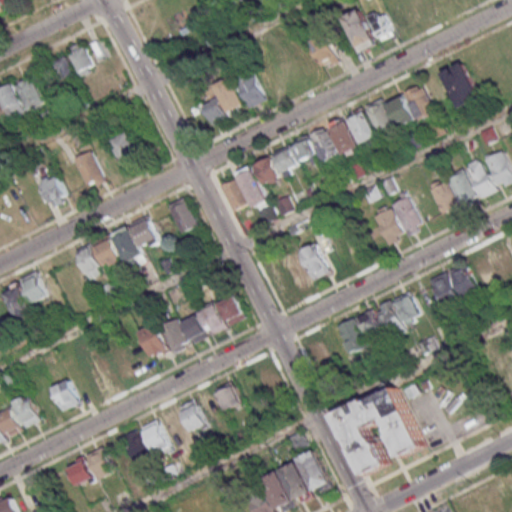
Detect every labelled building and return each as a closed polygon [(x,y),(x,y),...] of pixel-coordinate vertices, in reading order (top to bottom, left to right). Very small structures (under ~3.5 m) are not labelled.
[(401,33),(418,24),(405,0),(388,8),(401,33)] [(345,17),(362,52),(379,43),(362,9),(345,17)] [(372,15),(381,41),(396,36),(386,9),(372,15)] [(312,42),(324,66),(341,58),(329,33),(312,42)] [(98,65),(82,41),(68,50),(84,75),(98,65)] [(50,75),(71,84),(79,65),(58,56),(50,75)] [(445,71),(463,108),(484,97),(466,61),(445,71)] [(268,100),(257,72),(241,79),(252,107),(268,100)] [(47,103),(32,73),(16,82),(31,111),(47,103)] [(248,109),(238,78),(220,83),(230,114),(248,109)] [(383,136),(401,129),(400,127),(438,113),(427,85),(387,101),(386,99),(371,106),(383,136)] [(231,118),(221,98),(206,105),(216,125),(231,118)] [(381,136),(368,109),(351,117),(364,144),(381,136)] [(275,151),(285,173),(322,157),(324,163),(362,147),(350,119),(275,151)] [(436,136),(446,134),(443,121),(433,124),(436,136)] [(482,132),(488,144),(500,138),(494,126),(482,132)] [(144,160),(133,131),(115,138),(126,167),(144,160)] [(511,184),(511,161),(506,148),(469,165),(484,198),(502,189),(511,184)] [(92,189),(110,180),(94,149),(76,158),(92,189)] [(258,163),(268,185),(284,177),(274,155),(258,163)] [(450,175),(452,180),(434,187),(445,215),(464,207),(464,206),(480,199),(468,168),(450,175)] [(257,169),(224,183),(235,210),(254,202),(257,210),(271,204),(257,169)] [(56,206),(72,198),(60,173),(43,181),(56,206)] [(395,204),(411,236),(428,227),(411,195),(395,204)] [(186,234),(202,225),(186,196),(170,205),(186,234)] [(277,202),(283,216),(296,209),(290,196),(277,202)] [(406,240),(397,207),(379,212),(388,244),(406,240)] [(163,241),(151,215),(133,224),(135,228),(118,235),(131,264),(147,256),(145,250),(163,241)] [(357,230),(341,239),(355,262),(371,253),(357,230)] [(97,242),(109,270),(126,263),(114,235),(97,242)] [(318,279),(334,271),(320,242),(303,251),(318,279)] [(93,280),(108,272),(93,243),(78,250),(93,280)] [(446,307),(511,278),(511,254),(508,244),(433,276),(446,307)] [(314,283),(300,248),(283,254),(297,290),(314,283)] [(262,263),(276,298),(294,291),(280,256),(262,263)] [(23,279),(36,304),(52,295),(39,270),(23,279)] [(4,291),(21,321),(37,311),(20,281),(4,291)] [(212,336),(211,332),(248,318),(239,296),(184,318),(194,343),(212,336)] [(389,339),(377,310),(361,316),(373,346),(389,339)] [(192,345),(180,317),(164,325),(176,352),(192,345)] [(353,353),(370,346),(357,317),(340,325),(353,353)] [(172,349),(159,322),(142,330),(155,357),(172,349)] [(152,361),(142,335),(122,343),(133,369),(152,361)] [(304,345),(319,371),(335,361),(319,335),(304,345)] [(441,347),(436,335),(420,343),(425,354),(441,347)] [(408,351),(413,359),(421,355),(416,347),(408,351)] [(118,380),(104,354),(88,362),(103,389),(118,380)] [(511,392),(511,358),(499,364),(511,392)] [(265,396),(283,390),(275,366),(258,371),(265,396)] [(82,402),(71,378),(54,386),(65,410),(82,402)] [(183,405),(195,433),(212,426),(210,422),(228,414),(227,412),(246,404),(235,379),(217,387),(218,388),(199,396),(200,398),(183,405)] [(339,414),(370,476),(393,464),(382,443),(381,443),(378,438),(377,439),(372,428),(376,425),(377,427),(386,423),(385,421),(390,418),(396,430),(394,431),(397,436),(395,437),(406,458),(429,446),(399,387),(370,402),(369,399),(339,414)] [(43,420),(31,393),(15,401),(27,428),(43,420)] [(13,405),(0,411),(0,442),(25,431),(13,405)] [(165,416),(179,454),(197,447),(183,410),(165,416)] [(126,435),(140,467),(158,459),(156,454),(173,446),(161,419),(126,435)] [(90,454),(102,479),(118,471),(106,446),(90,454)] [(263,477),(269,491),(251,499),(256,511),(284,511),(298,506),(297,503),(317,494),(315,492),(333,484),(319,452),(263,477)] [(97,479),(88,456),(70,463),(79,486),(97,479)] [(147,484),(140,475),(127,485),(134,494),(147,484)] [(21,511),(14,494),(0,499),(0,511),(21,511)]
